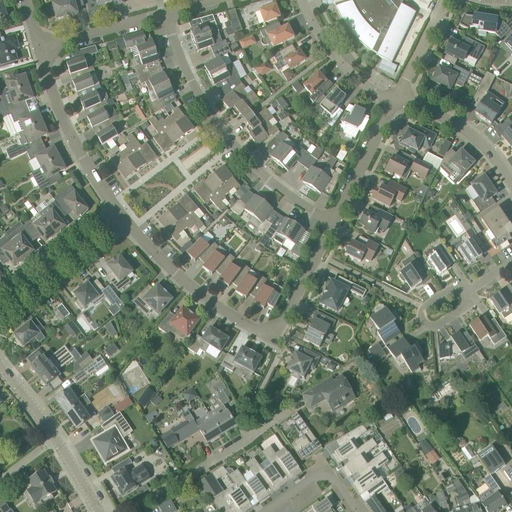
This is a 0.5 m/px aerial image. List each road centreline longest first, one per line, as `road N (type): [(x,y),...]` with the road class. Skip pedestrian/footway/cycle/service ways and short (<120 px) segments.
road 1 (residential): [(333,221),(240,154),(192,86),(166,14)]
road 2 (residential): [(123,218),(70,136),(39,49)]
road 3 (residential): [(271,330),(247,326),(211,302),(123,218)]
road 4 (residential): [(125,511),(278,416)]
road 5 (residential): [(100,511),(0,365)]
road 6 (residential): [(0,312),(123,218)]
road 7 (residential): [(511,184),(473,137),(397,96)]
road 8 (residential): [(393,103),(345,70),(303,0)]
road 9 (residential): [(333,221),(393,103)]
road 10 (residential): [(166,14),(39,49)]
road 11 (residential): [(471,288),(422,308),(421,321),(434,326),(459,311),(468,294)]
road 12 (residential): [(271,330),(333,221)]
